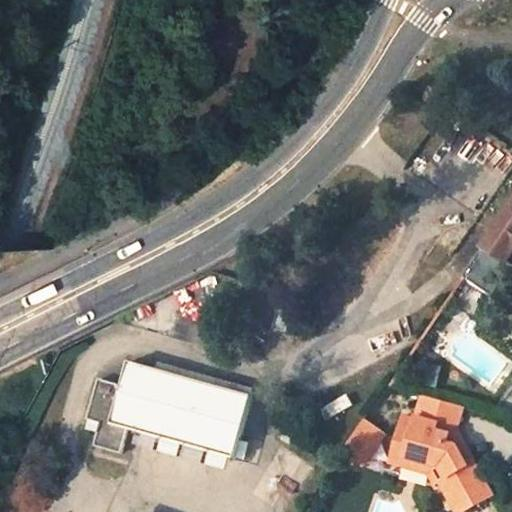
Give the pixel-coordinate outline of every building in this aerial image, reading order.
[(511,266),(511,265),(505,261),(511,251),(511,204),(484,246),(464,276),(492,295),(511,266)] [(435,387),(439,369),(418,364),(414,382),(435,387)] [(97,436),(91,460),(120,467),(126,443),(235,468),(236,465),(243,467),(247,450),(240,448),(249,403),(126,374),(120,401),(112,399),(113,396),(94,391),(85,432),(97,436)] [(445,425),(463,430),(469,408),(429,396),(423,419),(445,425)] [(445,425),(423,419),(420,427),(409,424),(399,458),(412,461),(410,471),(438,479),(448,474),(454,484),(448,487),(456,500),(458,499),(465,511),(473,511),(497,498),(479,467),(473,470),(465,451),(454,447),(456,437),(442,433),(445,425)] [(397,467),(410,471),(412,461),(399,458),(397,467)] [(438,479),(443,489),(448,487),(454,484),(448,474),(438,479)]
